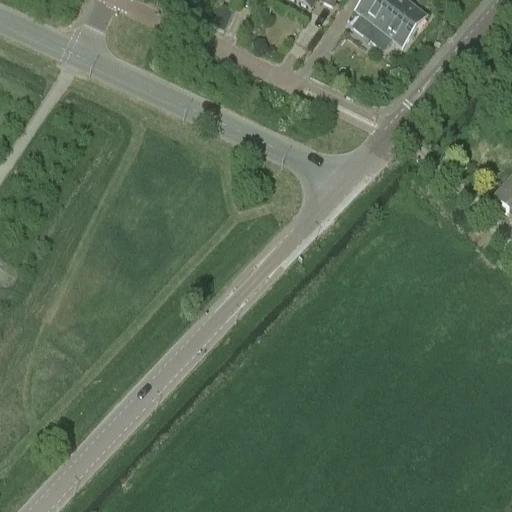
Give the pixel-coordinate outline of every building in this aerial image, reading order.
[(283,0),(310,14),(316,3),(333,12),(339,0),(283,0)] [(413,36),(366,0),(365,0),(353,15),(379,35),(370,45),(384,56),(392,46),(400,52),(413,36)] [(366,0),(413,36),(425,21),(398,0),(366,0)] [(221,9),(211,30),(223,36),(233,15),(221,9)] [(511,186),(494,208),(511,223),(511,186)]
